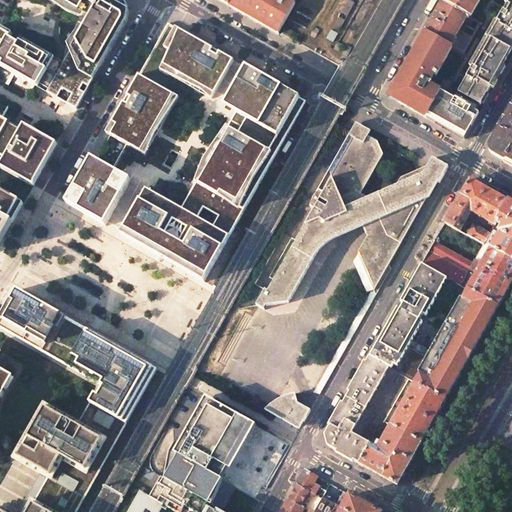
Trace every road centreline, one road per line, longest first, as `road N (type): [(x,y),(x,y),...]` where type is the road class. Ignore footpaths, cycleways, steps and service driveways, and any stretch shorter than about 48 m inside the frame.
road 1 (residential): [(301,447),(466,160)]
road 2 (unclassified): [(49,193),(159,0)]
road 3 (unclassified): [(186,0),(367,102)]
road 4 (tertiary): [(511,332),(409,510)]
road 5 (tertiary): [(448,511),(511,396)]
road 6 (residential): [(409,510),(301,447)]
